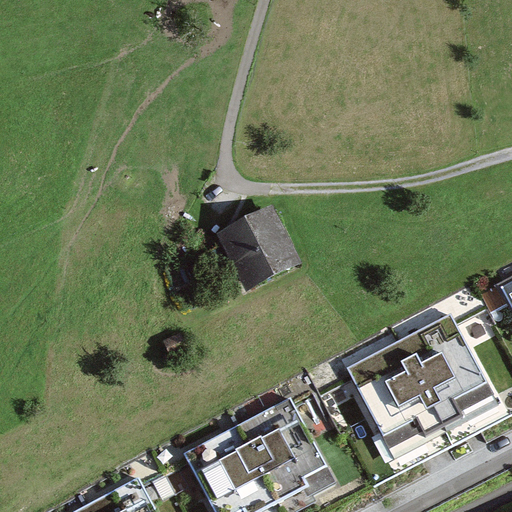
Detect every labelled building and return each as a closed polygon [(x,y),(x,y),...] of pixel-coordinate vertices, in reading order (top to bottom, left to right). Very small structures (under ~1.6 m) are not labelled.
[(270,218),(222,241),(247,294),(295,272),(270,218)] [(450,315),(348,368),(394,456),(496,404),(450,315)] [(331,415),(356,408),(350,389),(325,397),(331,415)] [(289,401),(186,454),(216,511),(280,511),(332,485),(289,401)] [(154,511),(138,480),(75,511),(154,511)]
